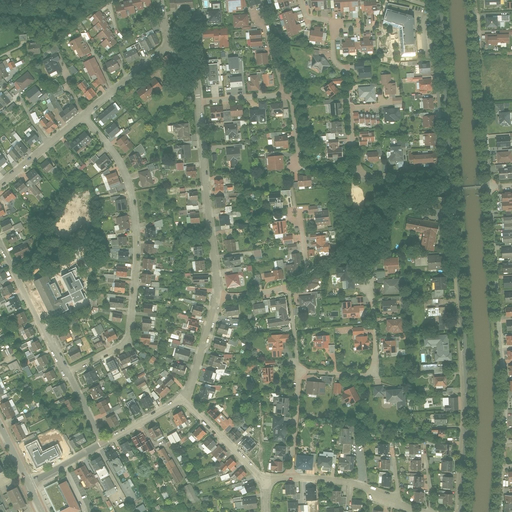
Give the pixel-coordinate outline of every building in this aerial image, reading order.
[(152,5),(150,0),(132,0),(133,1),(124,4),(124,5),(116,7),(119,19),(128,17),(127,15),(136,13),(136,11),(144,9),(143,7),(152,5)] [(171,0),(173,10),(193,8),(192,0),(171,0)] [(241,10),(240,0),(228,0),(227,0),(227,13),(235,13),(235,10),(241,10)] [(411,18),(409,18),(409,16),(406,15),(408,7),(389,1),(383,20),(400,26),(402,53),(413,52),(411,18)] [(487,11),(503,10),(503,1),(486,2),(487,11)] [(217,10),(207,12),(208,22),(219,21),(217,10)] [(103,43),(109,50),(118,42),(112,36),(113,35),(107,28),(109,27),(103,21),(105,19),(98,12),(91,18),(98,25),(95,27),(101,34),(99,36),(104,42),(103,43)] [(248,27),(247,15),(234,16),(235,28),(248,27)] [(485,17),(486,25),(494,24),(494,17),(485,17)] [(196,30),(199,30),(199,28),(206,28),(206,22),(195,22),(196,30)] [(226,28),(210,31),(212,41),(219,40),(220,47),(229,46),(226,28)] [(487,38),(488,48),(497,47),(497,43),(508,43),(508,40),(511,39),(511,30),(499,31),(500,35),(495,35),(495,38),(487,38)] [(141,42),(146,52),(151,49),(151,47),(157,44),(153,34),(147,37),(148,39),(141,42)] [(373,51),(372,41),(369,41),(369,37),(363,38),(363,42),(360,42),(361,52),(373,51)] [(76,50),(79,57),(86,54),(79,38),(69,42),(73,51),(76,50)] [(343,53),(355,52),(354,42),(351,43),(351,39),(345,39),(345,43),(342,43),(343,53)] [(41,54),(40,44),(27,45),(27,54),(41,54)] [(139,57),(135,49),(123,54),(127,62),(139,57)] [(58,54),(43,61),(49,76),(60,72),(56,62),(61,60),(58,54)] [(313,56),(311,68),(318,69),(318,72),(324,72),(326,57),(313,56)] [(94,58),(83,64),(90,77),(95,74),(99,81),(104,78),(94,58)] [(239,70),(238,58),(228,59),(229,71),(239,70)] [(119,69),(115,60),(105,64),(109,73),(119,69)] [(431,73),(430,63),(419,64),(420,74),(431,73)] [(359,78),(372,77),(371,67),(364,68),(363,64),(354,64),(354,70),(358,70),(359,78)] [(35,80),(28,73),(16,83),(23,90),(29,84),(35,80)] [(272,74),(263,74),(264,86),(273,85),(272,74)] [(387,74),(381,75),(381,84),(384,84),(385,95),(394,94),(394,83),(388,83),(387,74)] [(247,82),(248,91),(261,91),(260,81),(259,81),(258,75),(251,76),(251,82),(247,82)] [(241,88),(241,78),(229,78),(230,88),(241,88)] [(431,79),(418,80),(419,90),(432,89),(431,79)] [(77,86),(89,101),(97,95),(91,87),(88,90),(82,82),(77,86)] [(336,92),(330,83),(324,88),(330,97),(336,92)] [(148,85),(136,92),(140,99),(152,91),(148,85)] [(374,86),(358,88),(359,98),(365,97),(365,102),(376,101),(374,86)] [(42,95),(36,87),(26,94),(32,102),(42,95)] [(0,109),(10,102),(4,94),(0,97),(0,109)] [(422,99),(423,109),(431,109),(430,98),(422,99)] [(259,110),(250,111),(251,122),(265,120),(264,109),(267,109),(266,102),(259,103),(259,110)] [(7,108),(10,112),(17,107),(13,103),(7,108)] [(283,113),(282,103),(270,104),(271,114),(283,113)] [(79,112),(72,104),(59,114),(66,123),(79,112)] [(330,104),(331,115),(343,114),(342,107),(338,107),(338,104),(330,104)] [(499,127),(510,126),(509,113),(504,113),(503,104),(495,105),(495,115),(499,115),(499,127)] [(113,106),(105,112),(110,118),(118,111),(113,106)] [(242,115),(241,106),(230,107),(231,116),(242,115)] [(223,117),(223,107),(210,109),(211,118),(223,117)] [(400,108),(383,109),(384,122),(394,122),(394,120),(400,120),(400,108)] [(46,117),(39,122),(48,133),(60,124),(49,110),(44,114),(46,117)] [(30,114),(35,124),(39,122),(35,112),(30,114)] [(105,112),(99,117),(104,123),(110,118),(105,112)] [(377,125),(377,116),(371,116),(371,115),(366,115),(366,113),(360,114),(361,124),(366,123),(366,124),(372,124),(372,125),(377,125)] [(422,116),(423,128),(432,127),(431,115),(422,116)] [(341,122),(331,123),(332,133),(342,133),(341,122)] [(112,138),(120,131),(114,124),(106,131),(112,138)] [(186,124),(178,124),(178,126),(173,126),(174,132),(178,131),(178,138),(187,137),(186,124)] [(237,125),(224,126),(226,140),(235,140),(234,134),(238,134),(237,125)] [(38,139),(33,132),(25,139),(30,146),(38,139)] [(376,140),(375,133),(362,133),(362,139),(360,139),(361,145),(369,145),(369,141),(376,140)] [(91,141),(85,134),(71,145),(76,153),(91,141)] [(123,137),(116,143),(126,153),(132,146),(123,137)] [(289,146),(288,137),(275,138),(276,147),(289,146)] [(496,138),(497,148),(510,147),(510,137),(496,138)] [(339,146),(338,139),(328,140),(328,146),(330,146),(331,149),(327,149),(327,158),(343,157),(342,148),(336,148),(336,146),(339,146)] [(397,147),(389,147),(390,165),(398,165),(399,167),(404,167),(403,141),(397,142),(397,147)] [(14,148),(23,157),(28,152),(20,143),(14,148)] [(189,145),(178,146),(179,159),(189,158),(189,145)] [(9,154),(17,162),(23,157),(14,148),(9,154)] [(230,160),(232,170),(239,169),(237,159),(241,158),(240,150),(226,152),(228,161),(230,160)] [(497,163),(511,161),(511,156),(511,151),(496,153),(497,163)] [(378,162),(378,153),(367,154),(367,162),(378,162)] [(432,153),(420,154),(421,163),(432,162),(432,153)] [(137,154),(129,158),(134,169),(142,165),(137,154)] [(420,154),(408,155),(409,164),(421,163),(420,154)] [(110,162),(105,155),(95,163),(101,170),(110,162)] [(282,156),(266,157),(267,171),(283,170),(282,156)] [(52,167),(48,162),(41,167),(44,172),(52,167)] [(195,167),(186,168),(187,176),(191,176),(191,178),(196,178),(195,167)] [(511,177),(511,168),(498,169),(498,178),(511,177)] [(41,179),(35,170),(27,176),(34,185),(41,179)] [(149,171),(137,175),(141,188),(153,185),(149,171)] [(118,179),(116,173),(106,177),(108,183),(118,179)] [(312,186),(311,176),(298,178),(299,187),(312,186)] [(121,185),(118,179),(108,183),(110,189),(121,185)] [(25,186),(21,181),(14,187),(17,191),(25,186)] [(185,188),(169,189),(169,192),(177,192),(178,197),(185,196),(185,188)] [(13,196),(9,191),(3,196),(7,201),(13,196)] [(198,198),(197,192),(189,193),(190,200),(198,198)] [(501,210),(511,209),(511,192),(500,194),(501,210)] [(280,203),(280,194),(269,195),(269,204),(280,203)] [(446,215),(445,198),(438,198),(438,215),(446,215)] [(123,211),(121,200),(114,201),(116,212),(123,211)] [(315,213),(317,226),(330,224),(329,211),(318,212),(318,206),(308,207),(309,213),(315,213)] [(199,222),(199,215),(190,215),(190,223),(199,222)] [(225,215),(219,217),(220,225),(227,224),(225,215)] [(436,222),(408,216),(405,229),(422,233),(419,247),(431,250),(436,222)] [(126,228),(123,217),(116,219),(119,230),(126,228)] [(502,230),(503,243),(511,241),(511,218),(504,219),(505,229),(502,230)] [(12,226),(10,221),(1,224),(3,229),(12,226)] [(274,222),(275,235),(287,233),(285,221),(274,222)] [(19,240),(16,233),(8,236),(11,243),(19,240)] [(322,235),(316,236),(317,243),(312,243),(313,253),(329,251),(328,243),(324,244),(322,235)] [(283,245),(294,244),(293,236),(282,237),(283,245)] [(226,240),(227,251),(235,250),(234,239),(226,240)] [(30,251),(27,243),(14,248),(17,256),(30,251)] [(511,248),(502,249),(502,257),(511,257),(511,248)] [(254,250),(255,259),(262,258),(260,249),(254,250)] [(286,267),(288,276),(296,275),(294,265),(301,264),(299,253),(291,255),(293,266),(286,267)] [(240,256),(223,259),(225,266),(241,263),(240,256)] [(444,256),(427,258),(429,270),(446,268),(444,256)] [(397,258),(383,259),(384,270),(397,269),(397,258)] [(197,271),(204,270),(203,261),(196,262),(197,271)] [(511,264),(503,264),(503,272),(511,272),(511,264)] [(50,280),(47,274),(34,281),(52,318),(70,309),(67,304),(73,300),(75,304),(86,298),(81,289),(84,288),(80,278),(82,277),(76,266),(68,270),(69,272),(61,276),(70,294),(57,300),(56,298),(61,295),(55,283),(50,285),(48,281),(50,280)] [(117,276),(127,276),(127,268),(117,268),(117,276)] [(341,270),(336,271),(336,277),(340,277),(341,283),(346,282),(347,290),(354,290),(353,280),(348,281),(347,268),(341,268),(341,270)] [(271,272),(273,280),(280,278),(278,270),(271,272)] [(376,271),(376,283),(383,283),(383,277),(385,277),(384,271),(376,271)] [(242,272),(225,275),(227,289),(239,287),(238,279),(243,278),(242,272)] [(264,274),(266,282),(273,280),(271,272),(264,274)] [(320,280),(316,274),(299,286),(303,291),(308,288),(310,289),(312,288),(313,289),(315,287),(316,289),(319,287),(318,285),(319,284),(317,282),(320,280)] [(442,277),(434,278),(435,290),(443,290),(442,277)] [(383,279),(384,293),(401,292),(401,279),(383,279)] [(159,288),(159,282),(151,282),(151,286),(155,287),(155,290),(167,291),(167,288),(159,288)] [(125,292),(125,284),(116,283),(116,292),(125,292)] [(13,294),(10,286),(3,289),(6,296),(13,294)] [(144,290),(144,299),(153,299),(154,290),(144,290)] [(196,299),(206,301),(207,293),(197,291),(196,299)] [(316,295),(299,297),(300,307),(307,306),(308,312),(316,311),(315,305),(317,305),(316,295)] [(20,308),(16,298),(9,301),(13,311),(20,308)] [(285,298),(269,300),(271,311),(278,310),(279,318),(267,320),(269,328),(290,325),(289,317),(286,318),(284,309),(286,308),(285,298)] [(342,310),(342,318),(359,317),(359,313),(364,313),(363,305),(351,306),(351,301),(343,302),(343,310),(342,310)] [(397,311),(396,301),(381,302),(382,312),(397,311)] [(255,314),(265,313),(264,304),(253,305),(255,314)] [(192,313),(200,316),(202,309),(194,306),(192,313)] [(238,306),(226,308),(227,316),(239,315),(238,306)] [(446,309),(428,311),(428,317),(439,316),(440,328),(448,328),(446,309)] [(122,322),(123,315),(115,313),(113,320),(122,322)] [(26,322),(22,314),(17,316),(20,324),(26,322)] [(231,327),(240,327),(240,319),(231,319),(231,327)] [(402,319),(386,320),(387,332),(393,332),(393,334),(403,333),(402,319)] [(188,329),(197,331),(199,323),(190,321),(188,329)] [(217,331),(226,334),(228,327),(220,324),(217,331)] [(33,335),(29,328),(24,330),(28,338),(33,335)] [(71,337),(68,331),(60,335),(63,341),(71,337)] [(118,339),(114,331),(106,335),(109,343),(118,339)] [(271,337),(267,337),(268,352),(271,351),(272,358),(283,357),(282,342),(289,342),(288,334),(271,335),(271,337)] [(150,335),(140,335),(140,341),(143,341),(143,345),(149,345),(150,335)] [(183,343),(192,346),(194,338),(185,335),(183,343)] [(324,336),(315,336),(316,348),(325,348),(324,336)] [(365,350),(364,336),(355,337),(356,351),(365,350)] [(435,354),(435,362),(452,361),(451,352),(446,353),(446,336),(424,337),(424,345),(437,344),(437,353),(435,354)] [(103,345),(100,338),(94,342),(97,348),(103,345)] [(226,342),(216,340),(215,348),(225,350),(226,342)] [(397,340),(385,340),(385,354),(398,353),(397,340)] [(40,349),(36,342),(30,345),(33,352),(40,349)] [(81,355),(77,348),(68,352),(72,360),(81,355)] [(1,352),(4,358),(10,355),(7,349),(1,352)] [(174,357),(187,361),(189,352),(177,349),(174,357)] [(133,351),(126,354),(129,361),(136,358),(133,351)] [(126,354),(118,357),(122,364),(129,361),(126,354)] [(220,357),(210,355),(208,365),(218,367),(220,357)] [(46,364),(43,356),(37,359),(41,367),(46,364)] [(8,365),(10,371),(19,366),(16,360),(8,365)] [(115,367),(113,361),(106,364),(108,370),(115,367)] [(245,372),(250,373),(250,369),(255,370),(256,364),(246,363),(245,372)] [(174,365),(172,372),(184,375),(185,368),(174,365)] [(23,368),(27,377),(32,375),(27,366),(23,368)] [(262,368),(263,382),(273,382),(272,368),(262,368)] [(122,370),(127,383),(130,382),(126,369),(122,370)] [(55,378),(50,371),(45,374),(49,381),(55,378)] [(91,371),(83,375),(87,384),(95,380),(91,371)] [(207,371),(203,381),(210,383),(213,373),(207,371)] [(172,381),(168,377),(162,382),(166,387),(172,381)] [(322,382),(307,381),(306,394),(322,395),(323,384),(332,384),(332,378),(322,377),(322,382)] [(443,378),(433,378),(434,386),(444,385),(443,378)] [(143,379),(135,383),(138,389),(146,385),(143,379)] [(66,390),(63,384),(52,389),(56,395),(66,390)] [(162,385),(156,390),(161,397),(168,391),(162,385)] [(96,386),(89,390),(94,400),(101,396),(96,386)] [(215,390),(202,386),(199,396),(208,398),(209,393),(213,394),(215,390)] [(383,386),(373,387),(374,397),(384,397),(384,395),(385,395),(386,402),(402,401),(401,388),(383,389),(383,386)] [(344,393),(342,395),(346,403),(349,402),(350,404),(356,401),(355,398),(359,396),(356,388),(351,391),(350,388),(343,391),(344,393)] [(140,399),(145,408),(150,405),(145,396),(140,399)] [(276,403),(276,413),(283,414),(285,398),(273,397),(273,403),(276,403)] [(74,407),(70,398),(64,401),(68,410),(74,407)] [(423,398),(424,408),(429,408),(429,404),(432,404),(432,398),(423,398)] [(454,410),(453,398),(448,398),(448,405),(444,405),(445,410),(449,410),(449,411),(454,410)] [(104,400),(95,404),(100,415),(109,410),(104,400)] [(6,401),(0,404),(0,406),(3,412),(10,408),(6,401)] [(128,407),(132,416),(138,412),(134,404),(128,407)] [(206,413),(226,433),(235,424),(228,418),(227,420),(213,406),(206,413)] [(10,408),(3,412),(6,420),(14,416),(10,408)] [(178,412),(171,416),(177,426),(184,422),(178,412)] [(113,415),(105,419),(110,428),(117,424),(113,415)] [(447,423),(446,415),(434,415),(434,423),(447,423)] [(274,429),(273,441),(286,442),(287,423),(282,423),(282,417),(273,416),(272,429),(274,429)] [(17,423),(11,426),(14,434),(21,431),(17,423)] [(156,424),(147,430),(153,440),(162,434),(156,424)] [(205,433),(199,427),(192,434),(198,440),(205,433)] [(341,427),(339,443),(348,444),(350,429),(341,427)] [(446,439),(446,429),(431,429),(431,434),(437,434),(436,438),(446,439)] [(230,434),(236,440),(240,436),(234,430),(230,434)] [(21,431),(14,434),(18,441),(24,438),(21,431)] [(170,445),(180,441),(176,431),(166,436),(170,445)] [(140,433),(131,439),(136,448),(141,446),(145,452),(147,450),(148,452),(154,449),(149,440),(145,443),(140,433)] [(85,441),(82,434),(68,441),(72,448),(85,441)] [(50,448),(55,445),(51,437),(46,440),(50,448)] [(215,443),(209,438),(203,444),(209,449),(215,443)] [(241,445),(249,452),(254,445),(247,439),(241,445)] [(46,460),(48,459),(49,461),(61,455),(57,446),(43,454),(37,442),(31,444),(27,447),(37,468),(47,463),(46,460)] [(124,442),(118,445),(123,454),(128,450),(124,442)] [(435,444),(434,452),(442,453),(442,454),(447,454),(447,444),(435,444)] [(378,445),(378,454),(387,454),(387,445),(378,445)] [(225,453),(218,446),(211,454),(219,460),(225,453)] [(161,449),(156,452),(173,484),(179,481),(161,449)] [(296,456),(295,469),(311,470),(312,457),(296,456)] [(339,458),(338,468),(344,468),(344,470),(353,471),(354,456),(345,456),(345,458),(339,458)] [(114,459),(109,462),(116,473),(124,468),(117,457),(114,459)] [(317,457),(316,467),(331,468),(332,458),(317,457)] [(235,463),(230,458),(224,465),(230,470),(235,463)] [(96,459),(91,463),(95,471),(96,470),(101,468),(96,459)] [(270,463),(269,470),(279,471),(280,461),(273,461),(273,463),(270,463)] [(84,466),(75,471),(85,489),(97,482),(92,472),(89,474),(84,466)] [(101,468),(96,470),(101,479),(108,476),(109,475),(104,466),(101,468)] [(245,474),(241,469),(234,475),(239,480),(245,474)] [(108,476),(101,479),(107,491),(114,487),(108,476)] [(131,479),(121,483),(124,490),(134,486),(131,479)] [(78,511),(81,511),(66,482),(59,486),(57,483),(44,490),(54,511),(58,511),(59,511),(58,511),(78,511)] [(190,484),(183,487),(190,504),(198,501),(190,484)] [(255,491),(253,484),(245,486),(248,493),(255,491)] [(22,507),(13,490),(7,493),(16,510),(22,507)] [(422,493),(415,492),(414,501),(422,502),(422,493)] [(317,503),(316,494),(307,494),(307,503),(317,503)] [(449,494),(443,494),(438,494),(438,504),(448,504),(449,494)] [(256,508),(255,500),(243,500),(243,508),(256,508)] [(351,509),(361,510),(362,503),(352,502),(351,509)]
